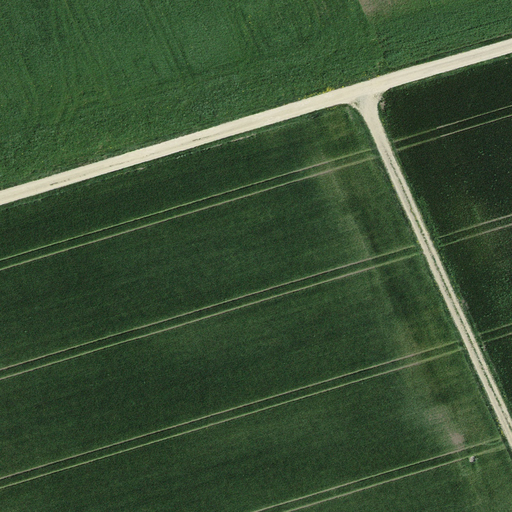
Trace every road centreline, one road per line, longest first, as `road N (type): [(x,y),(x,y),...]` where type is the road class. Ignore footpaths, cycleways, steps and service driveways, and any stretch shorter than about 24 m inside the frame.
road 1 (track): [(511,44),(0,199)]
road 2 (track): [(511,433),(359,91)]
